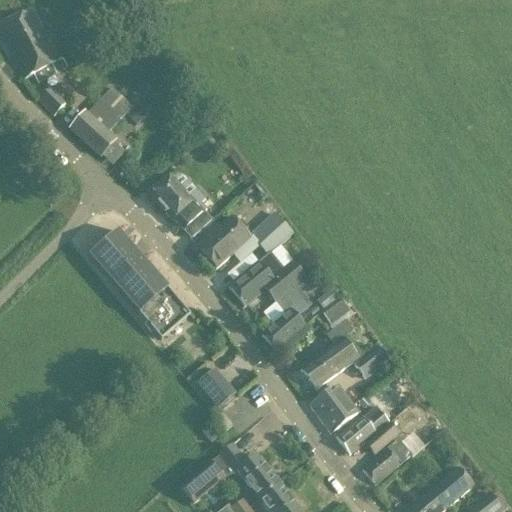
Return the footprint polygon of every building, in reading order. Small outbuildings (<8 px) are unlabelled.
[(30,15),(0,29),(0,38),(23,82),(56,64),(30,15)] [(36,103),(53,120),(68,105),(50,88),(36,103)] [(87,116),(84,114),(67,132),(99,162),(102,160),(111,168),(123,154),(114,146),(116,144),(108,136),(132,108),(111,89),(87,116)] [(136,127),(147,116),(137,106),(126,117),(136,127)] [(173,222),(190,242),(210,225),(202,216),(205,214),(200,207),(204,203),(195,193),(188,200),(171,181),(150,200),(172,224),(173,222)] [(251,238),(258,247),(281,225),(274,218),(251,238)] [(216,272),(250,241),(230,220),(218,231),(212,224),(197,237),(204,244),(196,251),(216,272)] [(268,257),(291,237),(281,225),(258,247),(268,257)] [(118,234),(88,259),(117,294),(122,291),(141,312),(136,316),(160,343),(190,317),(168,292),(118,234)] [(268,258),(259,265),(258,265),(228,290),(244,310),(264,293),(274,305),(295,289),(305,280),(292,265),(281,274),(268,258)] [(335,288),(314,301),(333,330),(354,316),(335,288)] [(311,309),(295,289),(274,305),(284,317),(261,338),(275,355),(304,329),(297,321),(311,309)] [(336,345),(300,373),(315,393),(357,362),(343,343),(354,335),(345,323),(329,335),(336,345)] [(375,349),(352,368),(364,383),(388,364),(375,349)] [(215,375),(197,389),(216,412),(234,398),(215,375)] [(328,394),(308,409),(329,436),(348,421),(357,415),(338,391),(330,397),(328,394)] [(387,426),(375,410),(336,441),(349,457),(387,426)] [(222,435),(231,428),(222,417),(213,423),(222,435)] [(388,427),(364,449),(373,459),(398,438),(388,427)] [(399,467),(410,458),(397,442),(386,451),(362,473),(375,488),(399,467)] [(232,480),(237,478),(256,503),(278,487),(276,484),(277,481),(276,479),(272,480),(266,472),(267,468),(264,464),(260,464),(254,458),(246,465),(240,460),(225,471),(232,480)] [(193,507),(223,481),(210,466),(180,492),(193,507)] [(444,511),(472,489),(458,471),(409,511),(444,511)] [(258,503),(265,511),(295,511),(286,499),(278,489),(258,503)] [(502,511),(490,497),(489,495),(467,511),(502,511)] [(230,511),(245,511),(248,510),(242,502),(230,511)]
